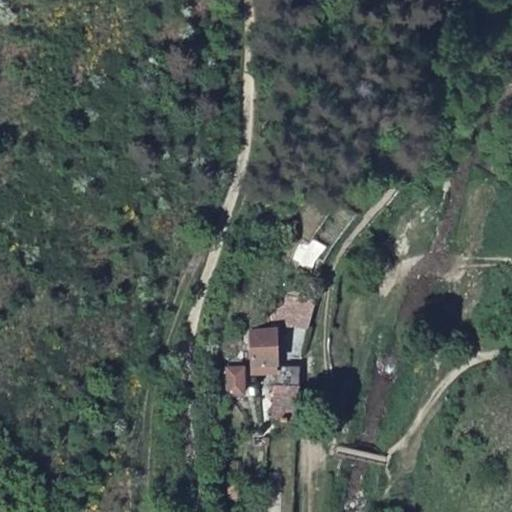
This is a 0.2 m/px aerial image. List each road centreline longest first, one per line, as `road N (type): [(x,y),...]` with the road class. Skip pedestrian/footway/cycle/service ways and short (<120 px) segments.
road 1 (track): [(252,0),(248,141),(193,367),(203,511)]
road 2 (track): [(511,350),(483,355),(435,389),(371,511)]
